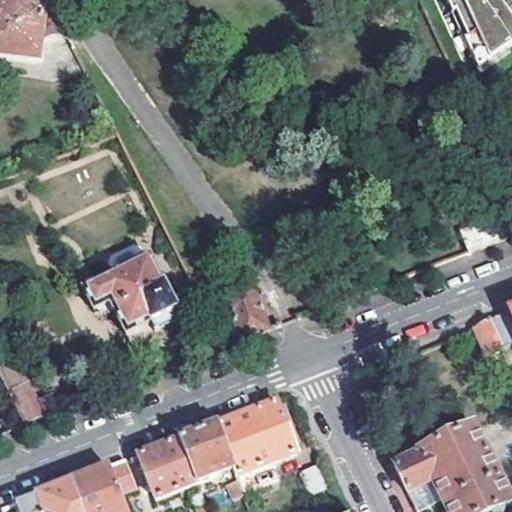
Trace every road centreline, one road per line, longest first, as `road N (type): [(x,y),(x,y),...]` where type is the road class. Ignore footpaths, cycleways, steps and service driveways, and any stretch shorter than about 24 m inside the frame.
road 1 (residential): [(0,476),(307,356)]
road 2 (residential): [(307,356),(511,277)]
road 3 (residential): [(382,511),(307,356)]
